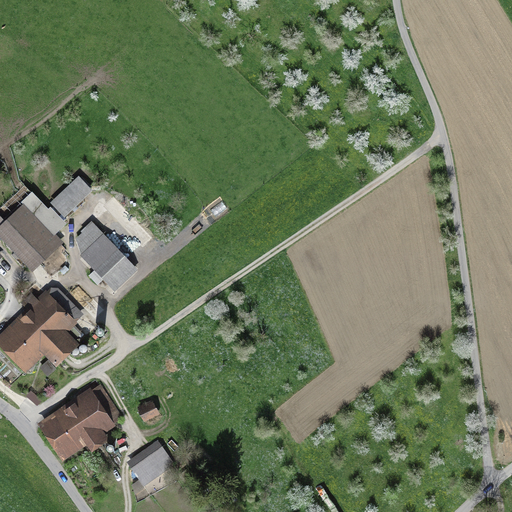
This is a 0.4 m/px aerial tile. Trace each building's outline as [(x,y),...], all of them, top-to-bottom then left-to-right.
[(92,197),(77,181),(49,207),(64,223),(92,197)] [(63,247),(25,207),(0,230),(0,244),(31,277),(63,247)] [(135,273),(93,227),(74,242),(79,260),(112,295),(135,273)] [(81,316),(53,284),(0,334),(0,348),(25,373),(42,356),(54,367),(76,344),(66,332),(81,316)] [(123,420),(100,383),(36,424),(60,463),(85,447),(89,455),(109,443),(102,433),(123,420)] [(31,391),(27,398),(38,405),(42,399),(31,391)] [(154,401),(140,408),(147,421),(161,414),(154,401)] [(174,465),(156,440),(128,461),(145,485),(174,465)]
